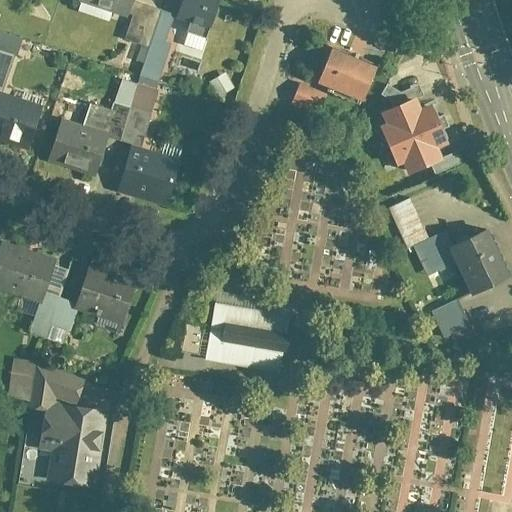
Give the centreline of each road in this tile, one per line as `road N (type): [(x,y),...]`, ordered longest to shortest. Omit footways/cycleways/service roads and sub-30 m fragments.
road 1 (residential): [(181,257),(289,0)]
road 2 (residential): [(0,193),(181,257)]
road 3 (residential): [(181,257),(120,421)]
